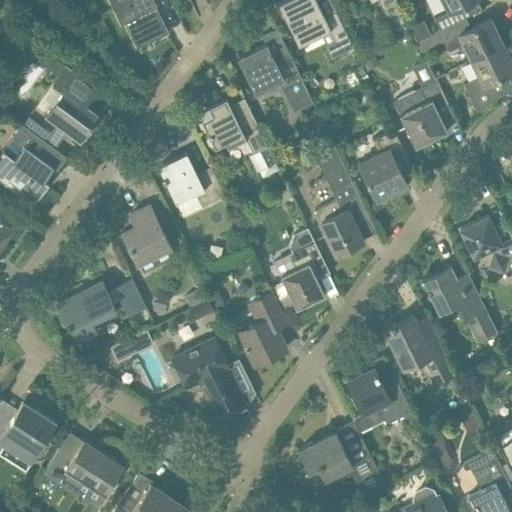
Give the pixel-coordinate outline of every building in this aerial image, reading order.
[(109,0),(118,17),(121,24),(125,22),(137,47),(168,32),(156,7),(157,6),(153,0),(109,0)] [(325,16),(316,0),(282,0),(278,2),(299,43),(320,33),(332,57),(353,46),(335,10),(325,16)] [(371,0),(372,1),(374,0),(378,0),(395,33),(410,25),(397,0),(371,0)] [(465,17),(482,8),(477,0),(444,0),(449,10),(435,17),(440,29),(465,17)] [(464,43),(471,58),(503,43),(490,18),(470,27),(465,17),(440,29),(417,40),(422,51),(443,41),(448,51),(464,43)] [(26,51),(42,63),(58,75),(53,82),(63,90),(46,113),(58,122),(45,138),(56,146),(69,130),(80,138),(98,114),(84,104),(96,88),(65,66),(33,42),(26,51)] [(270,50),(267,42),(238,57),(255,92),(280,80),(283,87),(294,111),(313,101),(302,78),(284,43),(270,50)] [(511,61),(503,43),(471,58),(480,75),(463,83),(477,111),(488,106),(487,104),(497,99),(496,97),(511,89),(511,82),(507,72),(511,69),(511,61)] [(362,54),(369,68),(379,63),(372,49),(362,54)] [(453,115),(426,58),(412,66),(421,85),(393,99),(399,113),(415,146),(447,130),(443,120),(453,115)] [(230,104),(226,97),(208,105),(209,106),(212,104),(215,111),(201,118),(215,146),(230,139),(233,143),(245,137),(252,153),(268,145),(244,97),(230,104)] [(56,148),(21,122),(0,151),(0,177),(5,181),(8,176),(36,197),(57,169),(47,161),(56,148)] [(410,163),(393,128),(373,138),(379,151),(358,161),(377,198),(407,184),(400,168),(410,163)] [(351,179),(329,134),(310,144),(336,197),(314,208),(320,220),(336,253),(363,240),(359,230),(373,223),(351,179)] [(511,139),(497,154),(503,165),(511,160),(511,139)] [(197,172),(186,151),(158,165),(176,201),(196,191),(202,204),(225,193),(211,165),(197,172)] [(18,209),(0,196),(0,246),(15,227),(8,222),(18,209)] [(170,245),(149,203),(130,213),(136,224),(123,231),(137,261),(170,245)] [(495,227),(488,213),(459,227),(473,255),(492,246),(493,248),(487,266),(504,272),(506,276),(511,273),(511,234),(506,221),(495,227)] [(295,266),(280,274),(296,307),(325,293),(315,273),(326,267),(329,272),(330,272),(321,254),(314,239),(307,226),(293,233),(289,245),(292,251),(289,252),(295,266)] [(461,284),(451,264),(422,278),(438,311),(458,301),(477,340),(496,330),(471,279),(461,284)] [(146,305),(132,277),(114,286),(115,289),(108,292),(102,279),(57,300),(69,324),(70,324),(77,339),(96,330),(89,314),(121,299),(128,314),(146,305)] [(203,285),(184,294),(190,306),(207,297),(208,297),(203,285)] [(268,320),(283,313),(272,291),(250,302),(259,320),(249,325),(252,330),(241,335),(247,347),(252,345),(257,355),(267,350),(270,355),(286,347),(275,325),(271,327),(268,320)] [(219,292),(210,296),(216,308),(225,304),(219,292)] [(214,309),(207,297),(190,306),(188,306),(196,319),(214,309)] [(428,344),(413,314),(395,323),(394,321),(390,323),(391,325),(385,328),(403,367),(420,358),(432,383),(455,371),(439,339),(428,344)] [(511,327),(500,333),(506,346),(511,342),(511,327)] [(182,377),(186,385),(199,378),(218,416),(244,403),(226,365),(228,364),(220,346),(214,335),(190,347),(172,356),(176,364),(173,365),(175,372),(180,378),(182,377)] [(352,417),(354,420),(359,432),(384,419),(386,423),(412,410),(394,375),(393,375),(398,385),(386,390),(374,366),(347,379),(363,411),(352,417)] [(56,421),(23,400),(9,421),(0,415),(0,446),(3,442),(31,460),(56,421)] [(481,426),(474,411),(460,418),(467,433),(481,426)] [(359,432),(354,420),(298,447),(308,467),(317,463),(324,478),(349,466),(362,495),(385,484),(371,455),(359,432)] [(511,420),(511,421),(511,438),(503,443),(511,460),(511,420)] [(123,464),(83,438),(73,454),(59,446),(45,468),(59,477),(64,468),(105,493),(123,464)] [(511,485),(493,447),(462,462),(465,469),(470,466),(481,487),(466,494),(474,511),(510,511),(499,490),(511,485)] [(138,474),(137,473),(113,510),(117,511),(183,511),(187,506),(155,485),(152,489),(147,486),(138,500),(126,492),(138,474)] [(425,484),(414,489),(411,497),(413,500),(402,505),(405,510),(400,511),(447,511),(439,493),(437,494),(433,487),(425,484)]
